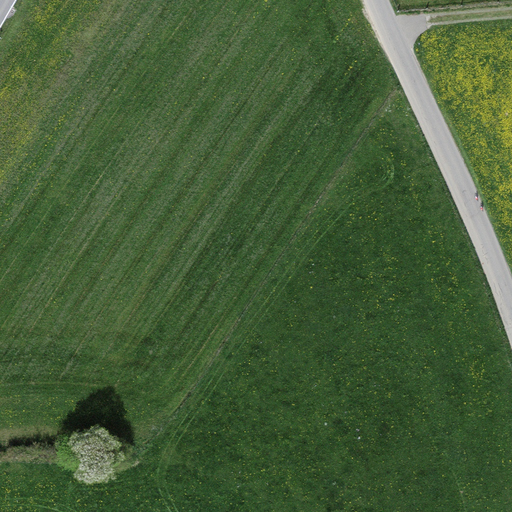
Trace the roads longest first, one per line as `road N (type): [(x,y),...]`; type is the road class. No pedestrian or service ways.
road 1 (unclassified): [(376,0),(511,313)]
road 2 (track): [(386,23),(511,12)]
